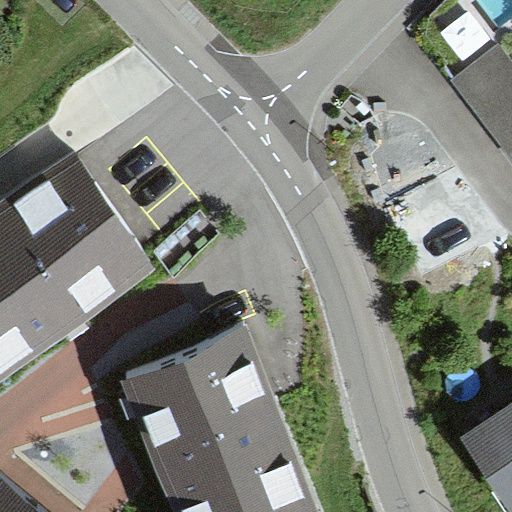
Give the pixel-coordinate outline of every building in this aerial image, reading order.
[(511,67),(492,41),(451,70),(509,150),(511,147),(511,67)] [(0,384),(155,280),(71,158),(0,205),(0,384)] [(323,511),(247,319),(117,370),(172,511),(323,511)] [(511,398),(511,399),(461,431),(508,501),(511,498),(511,398)] [(0,511),(47,511),(0,472),(0,511)]
